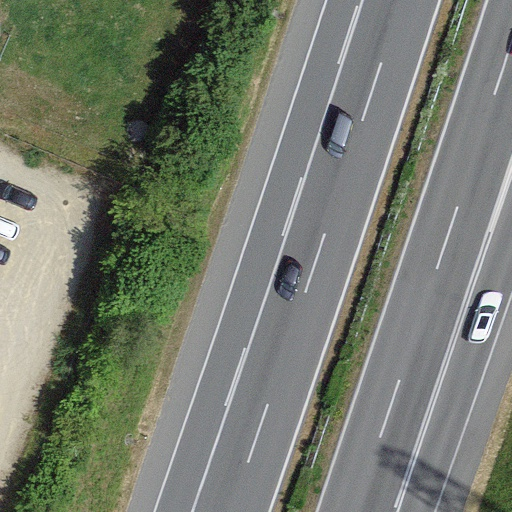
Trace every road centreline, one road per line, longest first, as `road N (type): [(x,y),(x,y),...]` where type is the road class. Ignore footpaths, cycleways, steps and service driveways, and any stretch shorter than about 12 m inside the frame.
road 1 (motorway): [(401,0),(231,511)]
road 2 (motorway): [(361,496),(511,39)]
road 3 (motorway): [(361,496),(511,167)]
